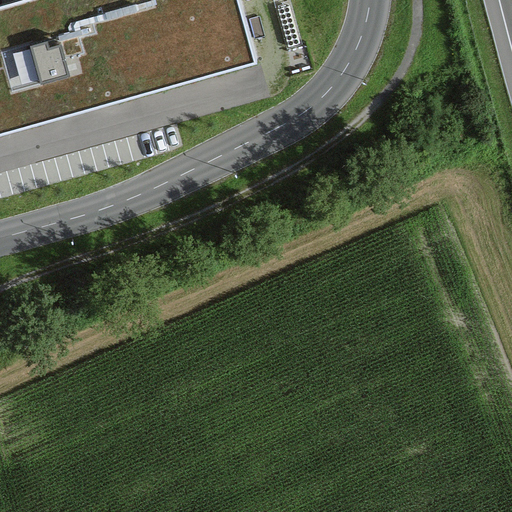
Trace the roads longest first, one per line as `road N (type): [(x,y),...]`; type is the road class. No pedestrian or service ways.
road 1 (track): [(0,290),(187,229),(280,187),(349,142),(390,101),(414,50),(419,0)]
road 2 (unclassified): [(370,0),(344,71),(300,114),(140,194),(0,238)]
